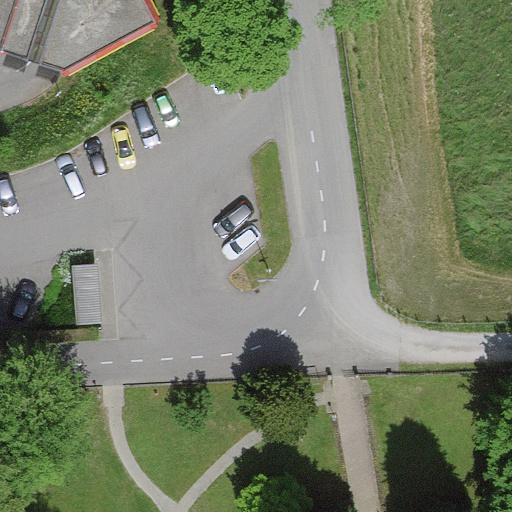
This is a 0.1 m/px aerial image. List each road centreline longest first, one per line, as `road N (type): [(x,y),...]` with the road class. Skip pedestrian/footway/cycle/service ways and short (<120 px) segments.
road 1 (residential): [(303,0),(326,221),(323,273),(305,315),(255,350),(0,364)]
road 2 (track): [(305,315),(352,338),(423,348),(511,345)]
